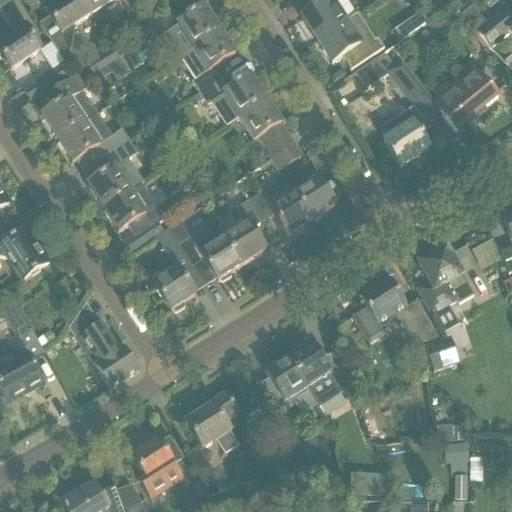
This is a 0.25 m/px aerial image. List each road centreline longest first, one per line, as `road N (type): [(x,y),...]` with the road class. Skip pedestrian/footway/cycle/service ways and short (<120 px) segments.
road 1 (residential): [(168,370),(0,125)]
road 2 (residential): [(392,230),(242,0)]
road 3 (residential): [(392,230),(168,370)]
road 4 (residential): [(168,370),(0,468)]
road 5 (residential): [(511,158),(392,230)]
